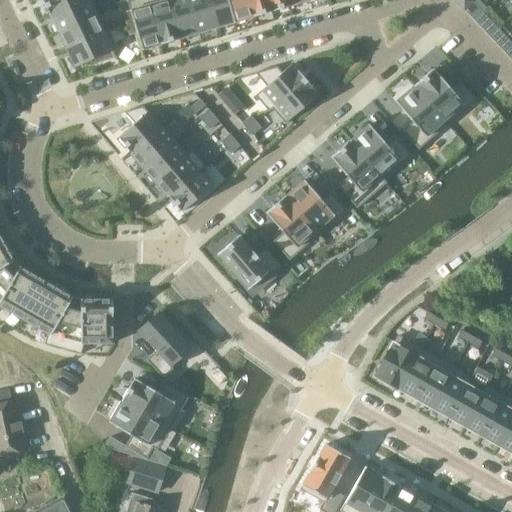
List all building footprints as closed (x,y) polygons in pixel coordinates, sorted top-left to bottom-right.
[(42,0),(49,15),(79,0),(42,0)] [(93,0),(79,0),(49,15),(57,32),(99,12),(93,0)] [(130,0),(127,1),(130,10),(142,50),(161,44),(147,0),(130,0)] [(167,0),(147,0),(161,44),(179,39),(167,0)] [(187,0),(167,0),(179,39),(198,33),(187,0)] [(187,0),(198,33),(216,28),(207,0),(187,0)] [(207,0),(216,28),(235,22),(227,0),(207,0)] [(247,0),(227,0),(235,22),(253,17),(247,0)] [(268,0),(247,0),(253,17),(263,14),(271,11),(268,0)] [(268,0),(271,11),(290,6),(288,0),(268,0)] [(471,0),(462,0),(458,5),(463,10),(473,2),(471,0)] [(130,10),(122,13),(125,24),(133,22),(130,10)] [(99,12),(57,32),(66,49),(108,29),(107,28),(103,30),(95,15),(100,13),(99,12)] [(133,22),(125,24),(129,36),(136,33),(133,22)] [(493,23),(484,32),(489,38),(499,29),(493,23)] [(108,29),(66,49),(74,68),(96,57),(98,60),(113,56),(114,58),(115,58),(112,50),(116,47),(108,29)] [(499,29),(489,38),(495,44),(504,35),(499,29)] [(276,67),(255,73),(266,86),(255,96),(268,111),(305,80),(292,64),(282,73),(276,67)] [(433,69),(414,86),(447,124),(476,100),(460,81),(450,89),(433,69)] [(305,80),(268,111),(269,112),(272,109),(285,124),(318,95),(305,80)] [(414,86),(395,102),(412,122),(402,130),(418,149),(447,124),(414,86)] [(200,99),(190,107),(196,113),(205,105),(200,99)] [(134,124),(118,138),(130,152),(160,127),(143,107),(124,112),(134,124)] [(208,109),(199,117),(204,123),(213,115),(208,109)] [(213,115),(204,123),(210,129),(219,122),(213,115)] [(250,116),(241,124),(247,130),(256,122),(250,116)] [(256,122),(247,130),(252,136),(261,128),(256,122)] [(368,125),(349,141),(386,184),(387,183),(383,179),(411,155),(395,136),(386,145),(368,125)] [(160,127),(130,152),(143,167),(173,142),(160,127)] [(229,134),(220,142),(225,148),(234,140),(229,134)] [(234,140),(225,148),(230,154),(240,146),(234,140)] [(349,141),(330,157),(348,177),(338,186),(357,208),(386,184),(349,141)] [(173,142),(143,167),(156,182),(193,150),(192,150),(185,156),(173,142)] [(193,150),(156,182),(168,197),(205,165),(193,150)] [(205,165),(168,197),(181,212),(211,187),(199,172),(206,166),(205,165)] [(304,180),(285,196),(318,235),(347,211),(331,192),(321,200),(304,180)] [(285,196),(266,213),(283,233),(273,241),(289,260),(318,235),(285,196)] [(0,236),(0,306),(24,320),(46,282),(19,266),(19,267),(13,261),(14,261),(0,236)] [(239,236),(217,254),(237,277),(235,278),(236,279),(238,278),(250,293),(271,275),(274,279),(275,277),(272,274),(281,266),(266,248),(256,256),(239,236)] [(46,282),(24,320),(47,334),(44,344),(81,354),(84,343),(112,343),(112,299),(80,299),(72,297),(46,282)] [(427,312),(423,319),(434,325),(438,318),(427,312)] [(147,328),(141,334),(156,351),(146,360),(162,377),(173,368),(169,365),(190,347),(159,313),(145,326),(147,328)] [(438,318),(434,325),(444,331),(448,324),(438,318)] [(461,330),(457,337),(468,343),(471,336),(461,330)] [(397,336),(375,375),(398,388),(420,349),(397,336)] [(471,336),(468,343),(478,349),(482,342),(471,336)] [(495,348),(491,355),(501,361),(505,354),(495,348)] [(420,349),(398,388),(415,397),(437,358),(420,349)] [(511,357),(505,354),(501,361),(511,367),(511,366),(511,357)] [(437,358),(415,397),(431,406),(453,368),(437,358)] [(453,368),(431,406),(448,416),(470,377),(453,368)] [(470,377),(448,416),(465,425),(487,387),(486,386),(484,390),(469,382),(471,378),(470,377)] [(134,379),(121,400),(170,429),(189,396),(164,381),(157,392),(134,379)] [(487,387),(465,425),(482,435),(503,396),(487,387)] [(0,455),(26,449),(15,401),(11,402),(8,389),(0,391),(0,455)] [(511,400),(503,396),(482,435),(498,444),(511,419),(511,400)] [(121,400),(109,422),(131,435),(125,446),(146,459),(153,448),(157,450),(170,429),(121,400)] [(511,419),(498,444),(511,451),(511,419)] [(325,444),(300,489),(323,503),(319,509),(323,511),(334,511),(344,496),(332,489),(350,458),(325,444)] [(134,458),(127,483),(157,492),(165,467),(134,458)] [(365,467),(340,511),(341,511),(361,511),(382,476),(365,467)] [(382,476),(361,511),(385,511),(400,486),(382,476)] [(400,486),(385,511),(406,511),(416,495),(400,486)] [(131,493),(125,511),(163,511),(164,511),(152,507),(155,500),(131,493)] [(416,495),(406,511),(428,511),(433,505),(416,495)] [(35,511),(71,511),(63,497),(35,511)]
